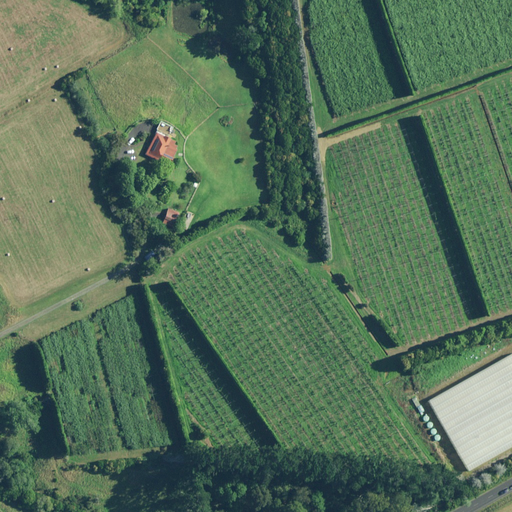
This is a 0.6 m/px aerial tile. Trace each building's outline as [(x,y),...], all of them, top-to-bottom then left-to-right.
[(171,144),(173,141),(168,139),(154,132),(144,154),(161,162),(167,165),(176,146),(171,144)] [(178,213),(167,209),(162,223),(172,228),(178,213)] [(195,214),(188,211),(180,228),(187,231),(195,214)] [(511,445),(511,353),(428,400),(468,471),(511,445)] [(427,415),(421,418),(436,443),(442,440),(427,415)]
